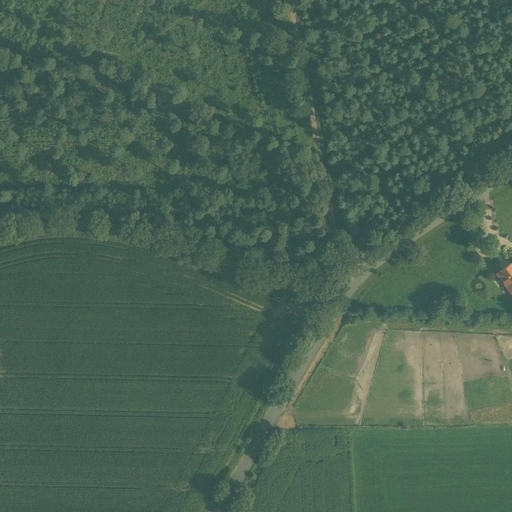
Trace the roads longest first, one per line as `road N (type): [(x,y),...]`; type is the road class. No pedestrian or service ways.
road 1 (track): [(0,84),(105,53),(323,171),(0,180)]
road 2 (unclassified): [(511,172),(385,254),(352,286),(221,511)]
road 3 (track): [(294,0),(335,234),(366,270)]
